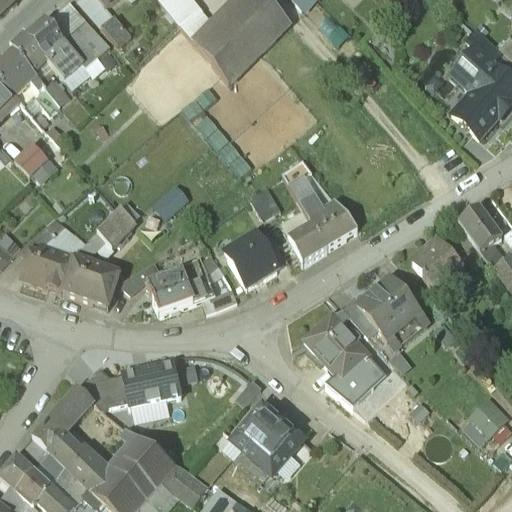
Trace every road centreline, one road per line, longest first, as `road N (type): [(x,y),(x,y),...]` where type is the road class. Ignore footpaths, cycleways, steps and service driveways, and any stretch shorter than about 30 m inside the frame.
road 1 (residential): [(67,320),(142,338),(240,335),(511,173)]
road 2 (track): [(240,335),(455,511)]
road 3 (residential): [(67,320),(0,445)]
